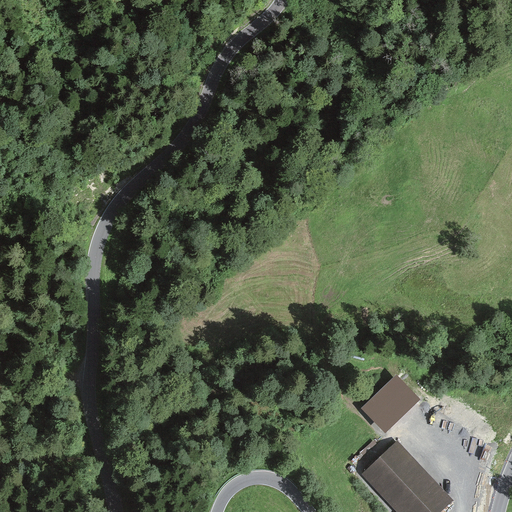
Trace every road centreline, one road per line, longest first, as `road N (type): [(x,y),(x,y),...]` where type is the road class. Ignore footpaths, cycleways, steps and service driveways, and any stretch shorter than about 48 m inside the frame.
road 1 (tertiary): [(282,0),(229,50),(198,117),(118,203),(97,245),(89,391),(116,511)]
road 2 (tertiary): [(217,511),(233,485),(252,477),(278,481),(310,511)]
